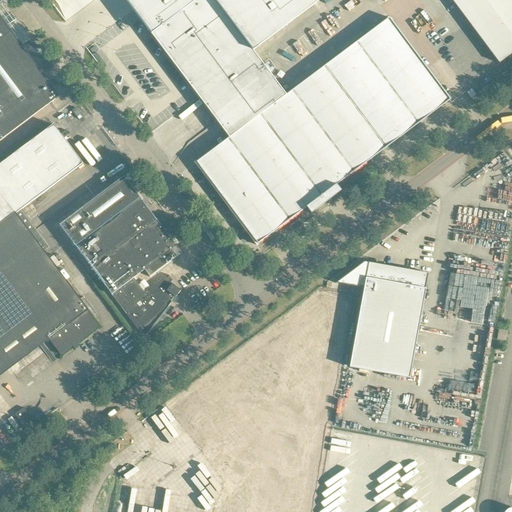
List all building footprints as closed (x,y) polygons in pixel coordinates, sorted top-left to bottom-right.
[(125,0),(229,138),(286,95),(252,51),(214,0),(125,0)] [(214,0),(252,51),(319,0),(214,0)] [(511,0),(451,0),(499,63),(511,53),(511,0)] [(0,140),(58,97),(59,97),(60,97),(0,17),(0,15),(1,15),(0,14),(0,140)] [(196,161),(195,162),(231,210),(229,211),(228,211),(232,221),(233,221),(232,219),(237,218),(257,245),(258,244),(257,244),(276,230),(306,207),(311,214),(340,191),(336,185),(366,162),(371,159),(381,151),(404,134),(429,115),(430,114),(450,99),(389,18),(286,95),(229,138),(196,162),(196,161)] [(467,92),(471,98),(476,95),(471,89),(467,92)] [(20,210),(82,164),(53,124),(0,164),(0,375),(49,339),(61,355),(98,326),(86,310),(87,310),(42,250),(47,246),(20,210)] [(139,198),(135,192),(123,177),(59,225),(137,329),(145,335),(171,302),(170,301),(174,296),(175,297),(180,291),(170,282),(172,280),(168,275),(142,294),(131,279),(144,270),(150,277),(157,272),(158,273),(175,260),(174,259),(181,253),(171,240),(178,235),(182,241),(185,239),(169,217),(166,212),(146,227),(130,205),(139,198)] [(364,262),(335,283),(364,288),(349,367),(409,378),(427,280),(428,274),(428,273),(364,262)] [(144,291),(150,287),(145,279),(139,283),(144,291)] [(26,430),(35,423),(23,407),(14,414),(26,430)]
